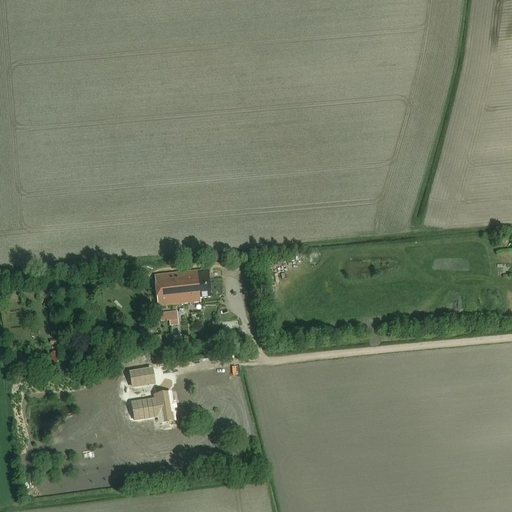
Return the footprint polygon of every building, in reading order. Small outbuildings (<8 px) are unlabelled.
[(200,303),(200,300),(212,298),(209,271),(154,277),(158,308),(200,303)] [(159,314),(160,323),(168,322),(169,328),(178,327),(176,313),(159,314)] [(131,375),(134,389),(153,385),(150,371),(131,375)] [(159,424),(174,421),(170,396),(155,398),(159,424)] [(97,434),(81,435),(82,445),(98,444),(97,434)]
